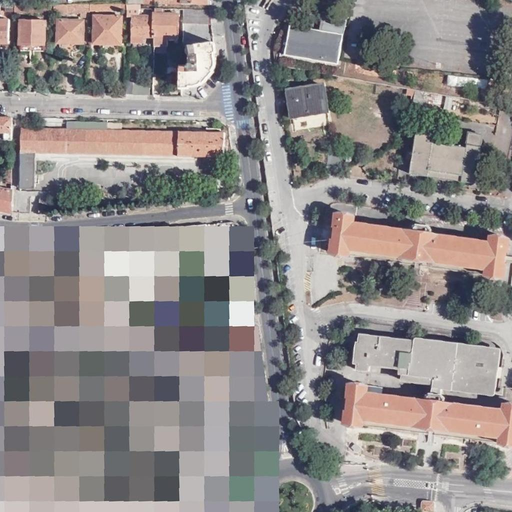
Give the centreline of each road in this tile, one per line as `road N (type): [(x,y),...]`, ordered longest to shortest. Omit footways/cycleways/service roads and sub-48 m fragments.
road 1 (residential): [(0,225),(253,206)]
road 2 (residential): [(0,104),(241,105)]
road 3 (tertiary): [(281,424),(253,206)]
